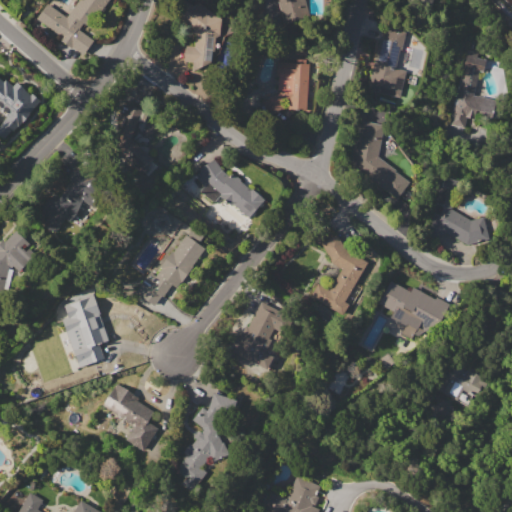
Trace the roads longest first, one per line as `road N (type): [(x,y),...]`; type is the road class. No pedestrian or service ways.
road 1 (residential): [(511,257),(481,271),(428,264),(316,176),(226,132),(120,50)]
road 2 (residential): [(140,0),(105,73),(0,187)]
road 3 (residential): [(316,176),(177,353)]
road 4 (residential): [(316,176),(359,0)]
